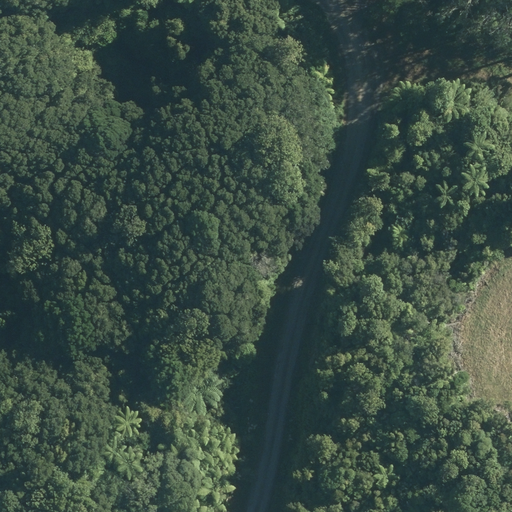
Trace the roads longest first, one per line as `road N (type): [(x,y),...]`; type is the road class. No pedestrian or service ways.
road 1 (track): [(336,0),(360,30),(357,118),(285,292),(240,511)]
road 2 (track): [(511,74),(360,30)]
